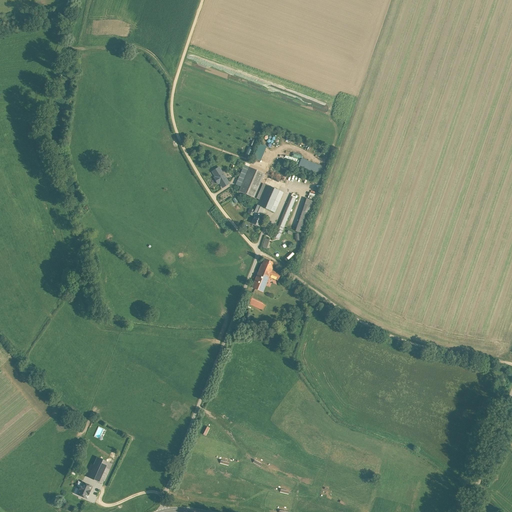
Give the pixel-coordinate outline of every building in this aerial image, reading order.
[(260,143),(254,157),(262,160),(268,146),(260,143)] [(249,156),(252,148),(247,146),(244,154),(249,156)] [(318,174),(321,165),(304,158),(300,167),(318,174)] [(230,183),(219,167),(211,172),(214,177),(213,178),(218,184),(219,184),(222,188),(230,183)] [(249,168),(239,191),(254,197),(264,174),(249,168)] [(283,192),(265,185),(258,202),(257,205),(262,207),(274,212),(283,192)] [(296,198),(291,196),(274,237),(279,239),(296,198)] [(262,207),(257,205),(258,202),(254,210),(250,209),(248,213),(255,216),(256,214),(259,215),(259,214),(258,214),(262,207)] [(302,211),(304,212),(311,214),(314,205),(305,202),(302,211)] [(304,212),(298,231),(304,233),(311,214),(304,212)] [(263,217),(259,215),(256,214),(255,216),(252,223),(259,226),(263,217)] [(274,263),(264,259),(262,264),(261,264),(260,267),(271,272),(272,271),(272,269),(272,268),(274,263)] [(271,272),(260,267),(252,288),(263,292),(269,277),(277,281),(280,274),(272,271),(271,272)] [(263,304),(250,298),(247,303),(260,309),(263,304)] [(197,436),(204,438),(207,420),(201,419),(197,436)] [(99,438),(103,428),(99,426),(94,436),(99,438)] [(82,460),(77,457),(70,471),(76,473),(79,465),(82,460)] [(112,464),(97,457),(94,465),(91,463),(82,484),(84,485),(87,486),(88,486),(87,485),(90,478),(102,483),(103,480),(104,481),(112,464)] [(87,486),(84,485),(80,494),(87,497),(92,488),(87,486)]
